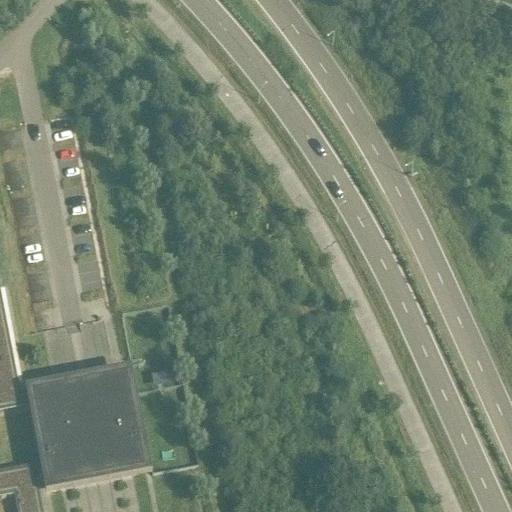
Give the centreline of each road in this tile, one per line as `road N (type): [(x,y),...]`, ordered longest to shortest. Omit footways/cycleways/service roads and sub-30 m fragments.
road 1 (unclassified): [(448,511),(302,206),(232,105),(137,0)]
road 2 (primary): [(194,0),(334,185),(495,511)]
road 3 (track): [(217,511),(123,13),(107,0)]
road 4 (primary): [(511,439),(368,140),(271,0)]
